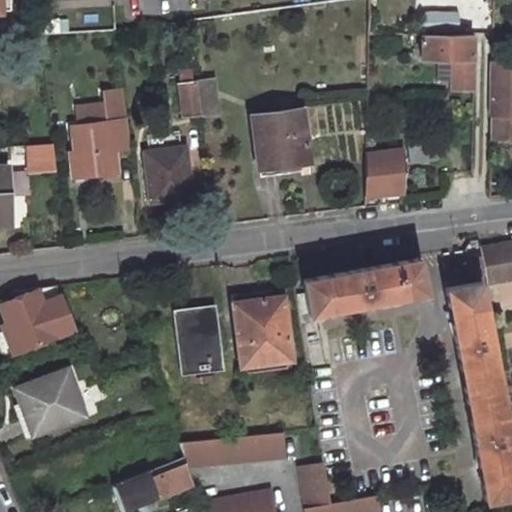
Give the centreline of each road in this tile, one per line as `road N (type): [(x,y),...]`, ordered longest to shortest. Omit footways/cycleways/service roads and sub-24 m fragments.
road 1 (residential): [(0,276),(511,207)]
road 2 (unknown): [(350,370),(440,344),(471,485)]
